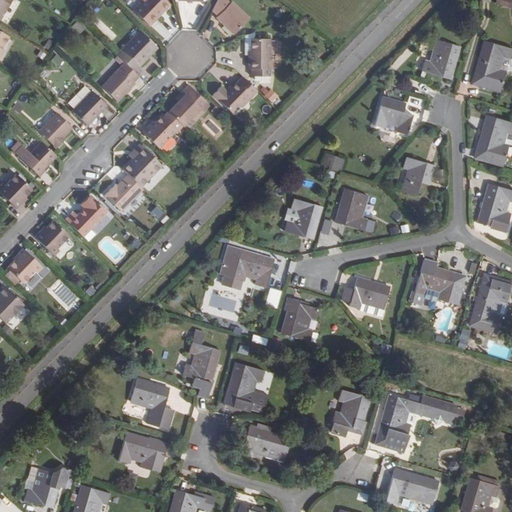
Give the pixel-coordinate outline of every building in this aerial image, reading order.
[(0,0),(0,18),(0,19),(11,0),(0,0)] [(161,14),(160,13),(169,3),(165,0),(144,0),(134,11),(149,26),(161,14)] [(233,2),(231,4),(226,0),(219,0),(213,11),(219,17),(218,19),(235,35),(251,19),(233,2)] [(161,14),(171,5),(169,3),(160,13),(161,14)] [(79,21),(74,25),(81,33),(86,28),(79,21)] [(9,36),(0,31),(0,56),(3,52),(0,50),(9,36)] [(117,55),(125,63),(135,72),(159,48),(141,31),(117,55)] [(271,54),(271,40),(251,41),(251,57),(249,57),(249,71),(252,71),(252,78),(271,78),(271,70),(267,70),(268,54),(271,54)] [(423,70),(450,78),(458,48),(437,41),(430,62),(426,61),(423,70)] [(508,59),(511,49),(484,41),(471,85),(499,93),(505,71),(500,70),(504,58),(508,59)] [(59,54),(49,61),(55,69),(64,63),(59,54)] [(139,77),(135,72),(125,63),(102,87),(118,102),(136,84),(134,82),(139,77)] [(248,101),(258,91),(244,77),(229,92),(223,86),(214,95),(234,113),(242,105),(240,104),(245,99),(248,101)] [(205,100),(190,85),(184,92),(187,95),(180,102),(169,113),(184,126),(201,108),(199,106),(205,100)] [(273,103),(279,96),(271,89),(265,96),(273,103)] [(92,92),(72,111),(85,124),(93,115),(96,118),(107,106),(92,92)] [(184,92),(177,99),(180,102),(187,95),(184,92)] [(403,113),(406,104),(382,97),(375,125),(385,128),(386,124),(398,127),(397,132),(407,134),(412,116),(403,113)] [(18,101),(12,106),(17,113),(24,108),(18,101)] [(63,139),(74,127),(59,113),(41,131),(59,149),(65,142),(63,139)] [(151,128),(150,127),(143,133),(159,148),(177,129),(181,125),(169,113),(165,118),(163,116),(151,128)] [(96,118),(93,115),(85,124),(87,126),(96,118)] [(511,134),(511,130),(511,123),(487,116),(477,150),(489,153),(486,163),(501,167),(508,146),(503,145),(507,132),(511,134)] [(46,170),(59,156),(44,142),(31,155),(20,143),(13,150),(41,177),(47,171),(46,170)] [(137,155),(133,159),(124,169),(129,175),(141,186),(162,165),(141,144),(134,152),(137,155)] [(477,150),(475,159),(486,163),(489,153),(477,150)] [(341,172),(345,159),(325,153),(321,166),(341,172)] [(428,184),(434,165),(406,158),(403,169),(407,170),(402,191),(415,195),(419,182),(428,184)] [(333,178),(334,172),(325,170),(324,176),(333,178)] [(33,189),(17,174),(0,191),(18,208),(23,203),(22,202),(33,189)] [(144,189),(141,186),(129,175),(115,190),(113,188),(105,196),(122,211),(144,189)] [(491,223),(506,227),(507,224),(511,208),(507,207),(508,201),(511,201),(511,190),(489,184),(479,219),(487,221),(488,218),(492,219),(491,223)] [(361,218),(368,196),(345,189),(336,222),(362,230),(365,220),(361,218)] [(78,215),(74,212),(66,220),(83,236),(108,211),(93,197),(83,206),(85,208),(78,215)] [(285,231),(312,240),(322,207),(294,199),(291,210),(295,211),(292,223),(288,222),(285,231)] [(43,233),(40,231),(35,237),(53,254),(70,236),(54,220),(43,233)] [(330,235),(332,221),(324,220),(322,234),(330,235)] [(409,224),(400,226),(402,233),(411,232),(409,224)] [(255,284),(265,287),(273,259),(227,246),(220,273),(243,280),(245,276),(256,279),(255,284)] [(18,254),(20,256),(9,268),(11,270),(6,275),(16,285),(21,280),(25,283),(41,266),(24,248),(18,254)] [(437,298),(458,305),(459,303),(461,293),(466,277),(436,268),(437,264),(423,260),(414,292),(411,292),(408,301),(422,306),(427,290),(438,293),(437,298)] [(508,293),(488,288),(491,279),(492,276),(484,273),(469,327),(496,335),(501,315),(497,314),(500,303),(505,304),(508,293)] [(357,278),(350,305),(361,309),(362,305),(382,311),(389,287),(357,278)] [(491,279),(488,288),(508,293),(510,284),(491,279)] [(55,297),(64,285),(57,280),(49,292),(55,297)] [(0,294),(8,287),(5,283),(0,288),(0,294)] [(343,296),(352,299),(355,287),(346,284),(343,296)] [(8,287),(0,294),(0,314),(4,318),(22,300),(8,287)] [(287,297),(283,309),(287,310),(281,333),(308,341),(311,331),(307,330),(310,318),(315,319),(318,309),(299,303),(299,301),(287,297)] [(360,310),(381,316),(382,311),(362,305),(361,309),(360,310)] [(466,349),(472,330),(463,328),(458,347),(466,349)] [(200,389),(198,396),(206,398),(220,351),(201,345),(204,332),(196,330),(189,354),(194,355),(191,366),(186,365),(183,375),(194,379),(192,386),(200,389)] [(278,348),(280,340),(271,338),(269,345),(278,348)] [(389,353),(392,344),(382,342),(380,350),(389,353)] [(257,361),(260,354),(244,349),(242,356),(257,361)] [(263,372),(234,364),(223,403),(248,411),(250,407),(263,411),(267,396),(253,392),(256,381),(261,381),(263,372)] [(163,408),(168,389),(138,380),(131,402),(153,409),(148,425),(168,431),(174,411),(163,408)] [(268,393),(269,385),(261,384),(259,391),(268,393)] [(362,422),(369,398),(342,390),(339,401),(343,402),(340,414),(336,413),(333,423),(334,423),(331,434),(345,438),(347,431),(347,428),(351,430),(352,428),(362,431),(364,423),(362,422)] [(446,420),(448,411),(385,393),(382,403),(387,404),(379,433),(386,435),(384,441),(404,447),(411,424),(407,423),(411,411),(425,415),(426,414),(446,420)] [(283,461),(290,439),(250,427),(242,454),(251,457),(252,452),(283,461)] [(156,451),(165,453),(167,444),(126,433),(118,460),(128,463),(130,459),(142,462),(140,467),(160,472),(163,461),(157,455),(155,455),(156,451)] [(403,452),(404,447),(384,441),(386,435),(379,433),(376,444),(403,452)] [(163,461),(165,453),(156,451),(155,455),(157,455),(163,461)] [(28,490),(25,500),(52,508),(59,486),(64,488),(64,486),(69,470),(62,468),(52,473),(38,469),(32,491),(28,490)] [(64,486),(69,488),(74,471),(69,470),(64,486)] [(412,484),(414,475),(394,470),(386,497),(398,500),(399,496),(417,501),(418,499),(421,500),(424,488),(412,484)] [(495,496),(497,486),(470,478),(461,511),(464,511),(489,511),(491,508),(486,507),(490,495),(495,496)] [(106,504),(109,494),(82,485),(75,508),(84,511),(83,511),(99,511),(102,502),(106,504)] [(200,508),(203,498),(176,490),(169,511),(194,511),(196,507),(200,508)] [(233,511),(265,511),(266,510),(249,505),(249,506),(244,505),(245,504),(236,501),(233,511)]
